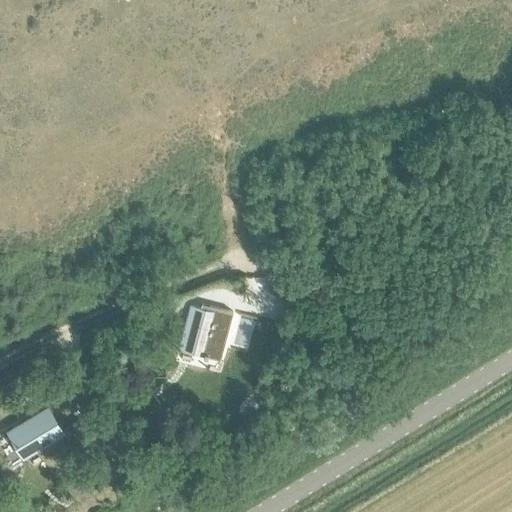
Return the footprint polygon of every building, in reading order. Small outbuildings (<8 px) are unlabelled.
[(190,304),(179,347),(207,355),(228,360),(232,346),(234,347),(242,313),(209,305),(208,309),(190,304)] [(147,385),(136,394),(146,407),(157,399),(147,385)] [(123,397),(113,404),(118,412),(128,405),(123,397)] [(47,406),(7,430),(23,456),(23,457),(63,432),(47,406)] [(91,415),(71,426),(76,433),(78,438),(98,427),(98,426),(91,414),(91,415)]
